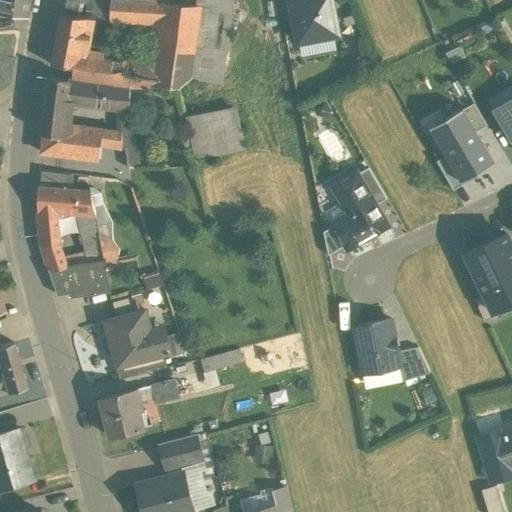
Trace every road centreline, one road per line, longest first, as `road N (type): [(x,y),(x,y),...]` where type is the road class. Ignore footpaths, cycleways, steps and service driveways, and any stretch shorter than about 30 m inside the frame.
road 1 (tertiary): [(95,511),(21,240),(29,129)]
road 2 (residential): [(511,197),(391,257),(373,278)]
road 3 (tertiary): [(29,129),(45,0)]
